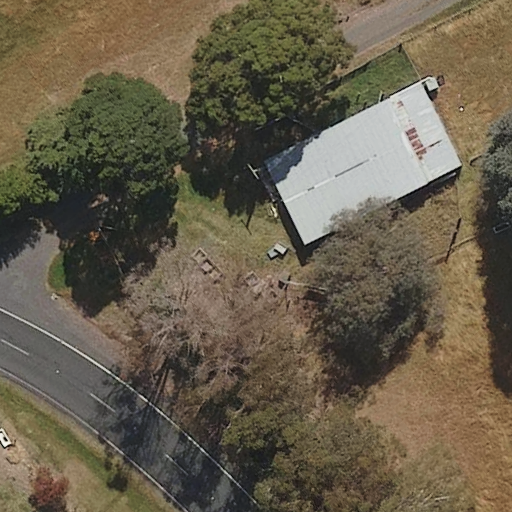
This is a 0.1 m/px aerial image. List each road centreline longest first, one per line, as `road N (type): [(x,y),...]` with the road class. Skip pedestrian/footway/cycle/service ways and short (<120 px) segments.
road 1 (track): [(0,277),(25,244),(459,0)]
road 2 (tertiary): [(229,511),(131,423),(0,327)]
